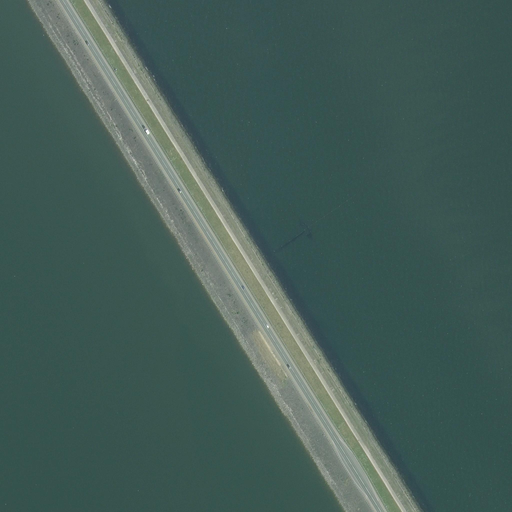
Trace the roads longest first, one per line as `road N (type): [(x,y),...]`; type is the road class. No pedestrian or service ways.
road 1 (trunk): [(380,511),(61,0)]
road 2 (unknown): [(278,349),(370,511)]
